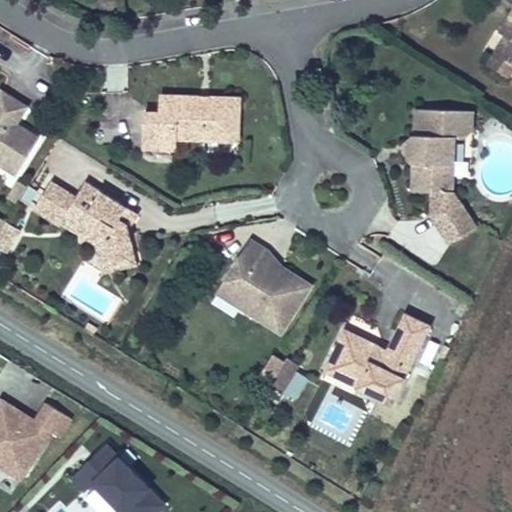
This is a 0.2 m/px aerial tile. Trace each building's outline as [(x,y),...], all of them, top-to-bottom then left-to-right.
[(485,43),(505,57),(511,61),(511,58),(511,0),(499,0),(485,21),(495,27),(485,43)] [(499,71),(505,57),(485,43),(475,59),(499,71)] [(137,104),(133,141),(167,143),(167,132),(230,136),(235,92),(157,88),(154,105),(137,104)] [(20,97),(8,89),(0,101),(0,157),(9,163),(31,129),(9,114),(20,97)] [(412,126),(403,132),(403,152),(408,156),(408,184),(426,185),(427,207),(442,237),(469,223),(449,186),(451,134),(457,135),(468,129),(469,105),(414,102),(412,126)] [(403,152),(403,132),(396,138),(395,146),(403,152)] [(106,253),(129,249),(122,219),(129,204),(82,175),(74,190),(46,174),(27,205),(52,222),(55,218),(62,211),(102,236),(106,253)] [(132,260),(129,249),(106,253),(102,236),(62,211),(55,218),(87,238),(95,266),(132,260)] [(0,213),(0,248),(7,253),(23,228),(0,213)] [(245,231),(221,269),(240,283),(232,297),(272,324),(303,276),(257,246),(257,238),(245,231)] [(240,283),(221,269),(211,283),(232,297),(240,283)] [(343,317),(325,352),(356,367),(352,376),(387,393),(425,317),(401,304),(383,337),(343,317)] [(254,367),(267,375),(281,353),(267,344),(254,367)] [(281,353),(267,375),(279,382),(295,356),(284,348),(281,353)] [(356,367),(325,352),(321,361),(352,376),(356,367)] [(23,464),(47,424),(56,429),(68,410),(43,395),(29,417),(22,412),(25,409),(0,393),(0,456),(15,466),(23,464)] [(145,511),(162,496),(103,435),(69,468),(83,482),(92,474),(120,503),(112,511),(145,511)]
